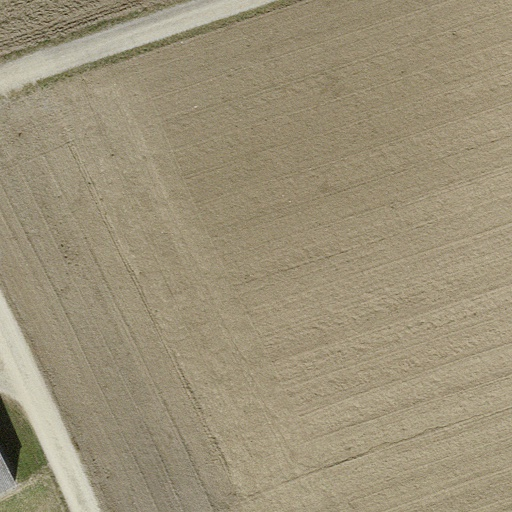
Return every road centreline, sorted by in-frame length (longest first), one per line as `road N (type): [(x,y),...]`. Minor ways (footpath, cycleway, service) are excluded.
road 1 (track): [(0,83),(247,0)]
road 2 (track): [(0,322),(85,511)]
